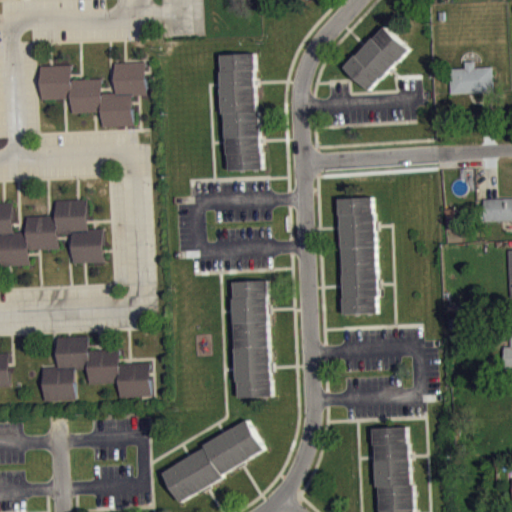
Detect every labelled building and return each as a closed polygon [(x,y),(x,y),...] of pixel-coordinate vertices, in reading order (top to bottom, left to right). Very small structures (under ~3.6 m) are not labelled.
[(347,66),(371,88),(392,68),(412,48),(387,26),(347,66)] [(224,54),(225,70),(223,70),(224,83),(225,113),(228,113),(229,141),(230,153),(231,153),(232,169),(265,168),(264,151),(263,148),(262,139),(261,110),(261,108),(259,107),(257,81),(257,69),(258,69),(258,53),(224,54)] [(149,60),(149,93),(136,94),(136,124),(104,125),(104,110),(74,111),(73,96),(44,97),(44,63),(74,63),(75,77),(106,77),(106,90),(117,90),(117,60),(149,60)] [(452,92),(495,91),(495,66),(477,66),(477,61),(466,61),(466,66),(451,67),(452,92)] [(341,197),(343,226),(344,247),(346,284),(347,312),(380,311),(379,295),(381,295),(381,283),(381,278),(379,277),(378,224),(378,216),(376,210),(375,195),(341,197)] [(511,196),(511,218),(483,219),(482,204),(484,204),(484,197),(511,196)] [(90,227),(105,227),(107,260),(75,261),(74,231),(61,232),(61,246),(31,247),(32,263),(1,264),(0,234),(0,201),(15,201),(16,231),(29,230),(29,215),(59,214),(58,199),(89,197),(90,227)] [(242,397),(241,381),(239,381),(239,368),(236,309),(236,298),(237,298),(237,281),(270,279),(271,296),(270,296),(270,309),(272,351),(273,352),(273,367),(273,378),(275,379),(275,395),(242,397)] [(152,361),(153,394),(138,395),(122,395),(121,381),(92,382),(91,367),(77,368),(78,398),(47,399),(47,388),(46,365),(55,365),(61,365),(60,358),(59,335),(91,334),(91,344),(91,348),(99,348),(121,347),(122,358),(122,362),(130,362),(152,361)] [(0,351),(11,351),(11,363),(12,385),(0,385),(0,351)] [(166,471),(183,501),(208,487),(226,476),(226,473),(242,462),(267,447),(250,418),(225,433),(207,444),(208,446),(191,457),(166,471)] [(375,427),(376,444),(378,444),(378,456),(379,486),(382,486),(382,511),(416,511),(416,483),(414,483),(413,459),(412,458),(412,455),(411,442),(409,439),(409,426),(375,427)]
